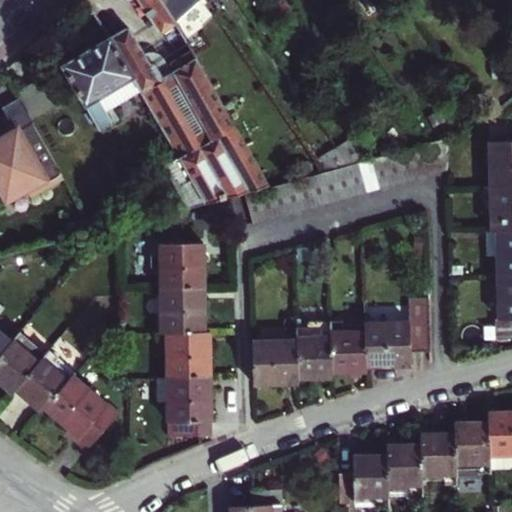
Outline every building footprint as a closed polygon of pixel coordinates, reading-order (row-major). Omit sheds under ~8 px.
[(119,0),(120,1),(121,0),(128,0),(129,2),(130,2),(131,2),(131,3),(132,3),(133,3),(134,3),(135,2),(137,0),(141,0),(155,22),(172,11),(163,0),(119,0)] [(193,11),(186,0),(163,0),(172,11),(179,23),(193,11)] [(186,0),(193,11),(205,0),(186,0)] [(160,64),(157,66),(146,47),(138,33),(136,31),(132,31),(129,31),(126,32),(114,39),(144,92),(184,160),(168,168),(191,211),(272,189),(200,60),(192,46),(170,58),(178,73),(168,78),(160,64)] [(144,92),(114,39),(67,65),(103,130),(123,119),(116,108),(144,92)] [(56,76),(21,94),(37,124),(71,107),(56,76)] [(34,123),(22,101),(5,111),(12,124),(0,130),(0,140),(1,142),(34,123)] [(1,142),(0,142),(0,184),(8,200),(28,189),(61,170),(37,124),(35,123),(34,123),(1,142)] [(324,173),(361,152),(353,137),(315,158),(324,173)] [(437,144),(426,147),(433,173),(449,168),(448,141),(437,144)] [(501,186),(511,186),(511,142),(499,142),(500,165),(493,165),(493,186),(501,186)] [(415,150),(413,150),(420,177),(433,173),(426,147),(415,150)] [(413,150),(401,154),(408,180),(420,177),(413,150)] [(408,180),(401,154),(394,155),(387,158),(394,184),(408,180)] [(394,184),(387,158),(375,161),(382,187),(394,184)] [(375,161),(362,165),(369,191),(382,187),(375,161)] [(362,165),(350,168),(357,195),(369,191),(362,165)] [(357,195),(350,168),(336,172),(343,198),(357,195)] [(61,170),(28,189),(33,198),(66,179),(61,170)] [(343,198),(336,172),(327,175),(324,176),(331,202),(343,198)] [(331,202),(324,176),(311,179),(317,206),(331,202)] [(317,206),(311,179),(302,182),(297,183),(304,209),(317,206)] [(304,209),(297,183),(285,187),(292,213),(304,209)] [(494,232),(511,231),(511,186),(501,186),(501,209),(493,209),(494,232)] [(285,187),(273,190),(279,216),(292,213),(285,187)] [(273,190),(260,194),(267,220),(279,216),(273,190)] [(267,220),(260,194),(246,198),(253,224),(267,220)] [(507,275),(511,275),(511,231),(494,232),(489,232),(489,254),(500,254),(501,275),(507,275)] [(171,289),(208,288),(207,243),(171,244),(171,268),(164,268),(165,289),(171,289)] [(507,300),(501,300),(501,321),(496,321),(496,339),(511,338),(511,275),(507,275),(507,300)] [(178,333),(209,332),(208,288),(171,289),(172,313),(164,313),(165,333),(171,333),(178,333)] [(368,332),(369,367),(413,366),(413,352),(432,352),(431,302),(411,303),(411,323),(368,324),(368,326),(368,332)] [(334,327),(335,373),(369,373),(369,367),(368,332),(347,332),(346,327),(346,322),(333,322),(334,327)] [(0,357),(16,339),(0,324),(0,357)] [(300,345),(301,379),(335,378),(335,373),(334,327),(299,328),(300,339),(300,345)] [(171,357),(172,378),(215,377),(215,332),(209,332),(178,333),(179,357),(171,357)] [(18,390),(40,364),(23,349),(26,344),(30,341),(21,333),(16,339),(0,357),(0,381),(15,394),(18,390)] [(171,333),(171,357),(179,357),(178,333),(171,333)] [(254,340),(254,385),(301,383),(301,379),(300,345),(275,346),(274,340),(254,340)] [(44,359),(26,344),(23,349),(40,364),(44,359)] [(46,408),(69,381),(52,367),(56,363),(59,360),(50,352),(44,359),(40,364),(18,390),(44,411),(46,408)] [(72,377),(56,363),(52,367),(69,381),(72,377)] [(118,413),(107,404),(103,409),(84,393),(88,388),(73,376),(72,377),(69,381),(46,408),(81,437),(77,441),(87,450),(118,413)] [(172,378),(161,379),(162,404),(172,404),(173,437),(217,436),(215,377),(172,378)] [(107,404),(88,388),(84,393),(103,409),(107,404)] [(511,413),(487,415),(487,424),(488,445),(511,444),(511,413)] [(455,435),(456,465),(476,464),(476,470),(476,475),(490,474),(489,453),(488,445),(487,424),(454,425),(455,435)] [(422,447),(423,476),(444,476),(444,481),(444,486),(456,486),(456,471),(456,465),(455,435),(422,436),(422,447)] [(511,444),(488,445),(489,453),(511,452),(511,444)] [(423,482),(423,476),(422,447),(388,448),(388,458),(389,487),(412,486),(412,493),(412,497),(424,497),(423,482)] [(343,504),(355,503),(355,499),(377,498),(377,502),(377,508),(390,508),(390,494),(389,487),(388,458),(356,460),(356,474),(342,474),(343,504)] [(282,511),(282,494),(252,495),(253,508),(232,509),(232,511),(282,511)]
